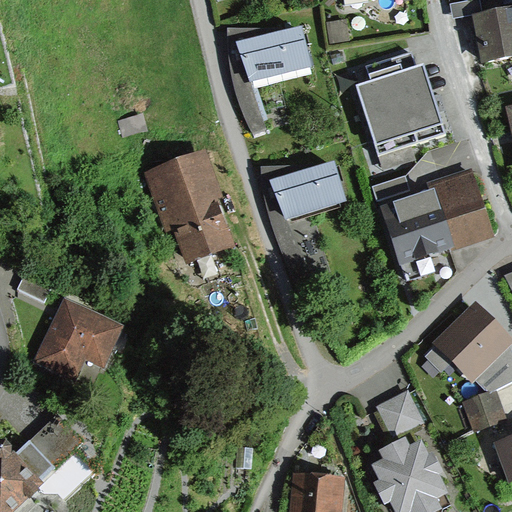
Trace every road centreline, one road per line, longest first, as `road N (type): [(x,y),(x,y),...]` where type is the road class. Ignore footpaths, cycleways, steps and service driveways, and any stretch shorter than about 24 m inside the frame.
road 1 (residential): [(198,0),(275,273),(301,340),(339,386),(511,242)]
road 2 (residential): [(434,0),(440,39),(511,235)]
